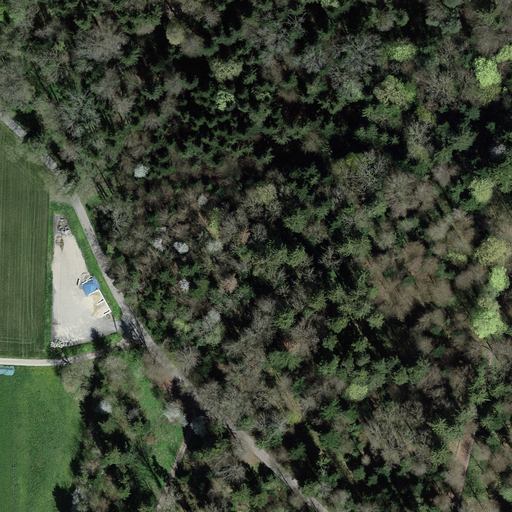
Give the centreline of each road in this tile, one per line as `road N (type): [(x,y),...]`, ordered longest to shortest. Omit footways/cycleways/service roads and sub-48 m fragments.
road 1 (unclassified): [(317,511),(143,334),(68,188),(0,113)]
road 2 (track): [(511,241),(450,511)]
road 3 (track): [(0,361),(77,360),(143,334)]
road 4 (track): [(202,397),(157,511)]
